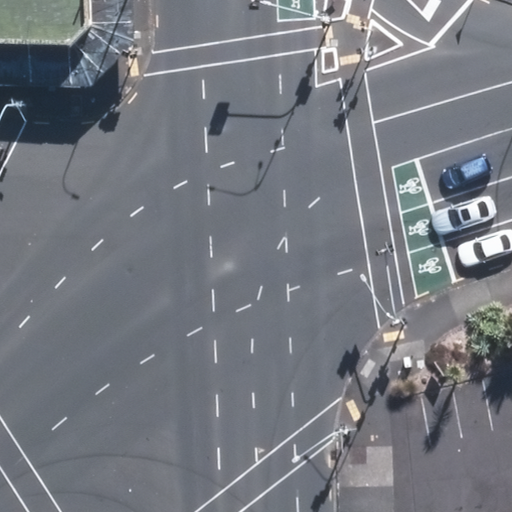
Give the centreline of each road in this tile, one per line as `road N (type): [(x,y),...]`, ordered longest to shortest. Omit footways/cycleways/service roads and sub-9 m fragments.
road 1 (secondary): [(0,424),(256,215)]
road 2 (primary): [(256,215),(265,511)]
road 3 (secondary): [(511,127),(256,215)]
road 4 (residential): [(0,177),(256,215)]
road 5 (primary): [(244,0),(256,215)]
